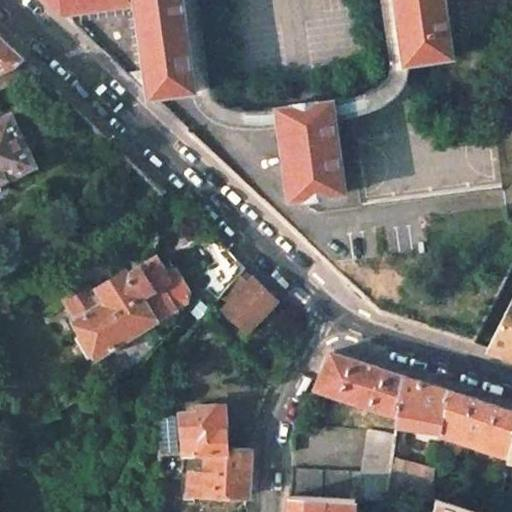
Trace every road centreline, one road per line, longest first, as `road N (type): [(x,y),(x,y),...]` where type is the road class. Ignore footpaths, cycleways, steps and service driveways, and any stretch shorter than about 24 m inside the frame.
road 1 (residential): [(328,310),(4,0)]
road 2 (residential): [(328,310),(269,433),(265,511)]
road 3 (residential): [(511,378),(328,310)]
